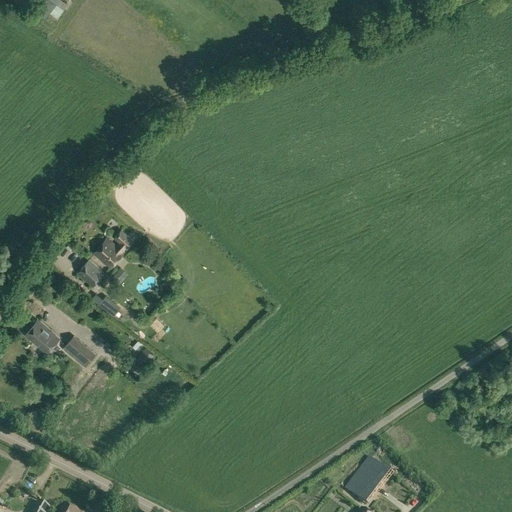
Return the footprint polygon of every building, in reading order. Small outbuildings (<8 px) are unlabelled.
[(39,0),(41,1),(35,10),(46,18),(59,0),(39,0)] [(124,252),(123,252),(126,248),(127,249),(134,240),(121,229),(114,238),(119,242),(116,245),(107,237),(94,252),(111,267),(124,252)] [(92,286),(104,273),(89,260),(77,273),(92,286)] [(109,278),(118,285),(127,274),(118,267),(109,278)] [(99,304),(114,316),(121,306),(106,295),(99,304)] [(149,324),(158,332),(165,325),(156,317),(149,324)] [(37,320),(25,333),(46,352),(58,338),(37,320)] [(62,349),(84,368),(96,354),(74,335),(62,349)] [(146,348),(130,366),(138,373),(154,355),(146,348)] [(394,475),(369,456),(345,488),(370,507),(394,475)] [(47,511),(50,508),(38,501),(31,511),(47,511)]
